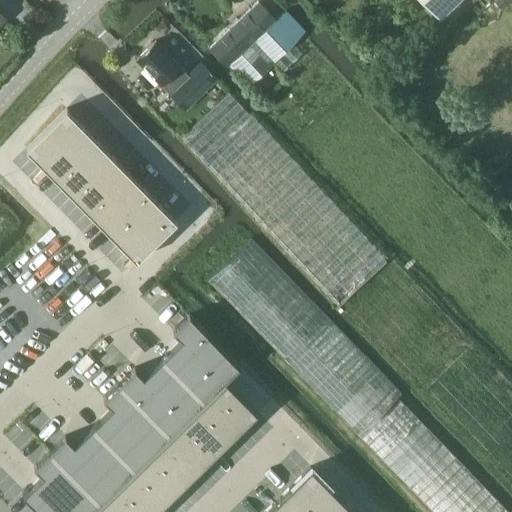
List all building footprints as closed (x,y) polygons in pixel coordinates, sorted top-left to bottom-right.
[(260,0),(259,0),(209,46),(227,65),(229,63),(240,75),(249,84),(274,60),(283,70),(302,52),(292,43),(299,37),(306,30),(307,30),(289,12),(286,9),(285,10),(276,18),(260,0)] [(424,0),(439,16),(455,0),(424,0)] [(162,84),(177,100),(182,95),(190,104),(208,87),(215,94),(224,86),(216,78),(218,76),(201,58),(187,72),(181,65),(181,64),(156,38),(136,58),(162,84)] [(229,89),(181,135),(341,306),(389,259),(229,89)] [(63,144),(83,124),(67,108),(47,127),(63,144)] [(78,160),(98,140),(83,124),(63,144),(78,160)] [(43,164),(63,144),(47,127),(26,147),(43,164)] [(94,176),(114,156),(98,140),(78,160),(94,176)] [(58,179),(78,160),(63,144),(43,164),(58,179)] [(109,191),(129,172),(114,156),(94,176),(109,191)] [(74,195),(94,176),(78,160),(58,179),(74,195)] [(125,207),(145,188),(129,172),(109,191),(125,207)] [(89,211),(109,191),(94,176),(74,195),(89,211)] [(141,223),(161,203),(145,188),(125,207),(141,223)] [(105,227),(125,207),(109,191),(89,211),(105,227)] [(177,220),(161,203),(141,223),(156,239),(177,220)] [(120,243),(141,223),(125,207),(105,227),(120,243)] [(136,259),(156,239),(141,223),(120,243),(136,259)] [(511,511),(398,396),(402,391),(252,236),(207,280),(287,362),(358,433),(435,511),(511,511)] [(42,474),(23,493),(41,511),(89,511),(98,503),(114,488),(130,472),(146,457),(162,441),(178,426),(193,410),(209,394),(226,378),(240,364),(189,313),(173,329),(181,338),(143,375),(135,366),(104,397),(112,406),(74,443),(66,435),(34,465),(42,474)] [(226,378),(209,394),(241,427),(257,411),(226,378)] [(209,394),(193,410),(225,442),(241,427),(209,394)] [(193,410),(178,426),(209,458),(225,442),(193,410)] [(178,426),(162,441),(193,473),(209,458),(178,426)] [(162,441),(146,457),(178,489),(193,473),(162,441)] [(146,457),(130,472),(162,504),(178,489),(146,457)] [(311,465),(291,485),(317,511),(327,511),(343,498),(311,465)] [(130,472),(114,488),(138,511),(153,511),(162,504),(130,472)] [(317,511),(291,485),(274,502),(283,511),(317,511)] [(138,511),(114,488),(98,503),(107,511),(138,511)] [(356,511),(343,498),(327,511),(356,511)] [(283,511),(274,502),(263,511),(283,511)] [(107,511),(98,503),(89,511),(107,511)]
